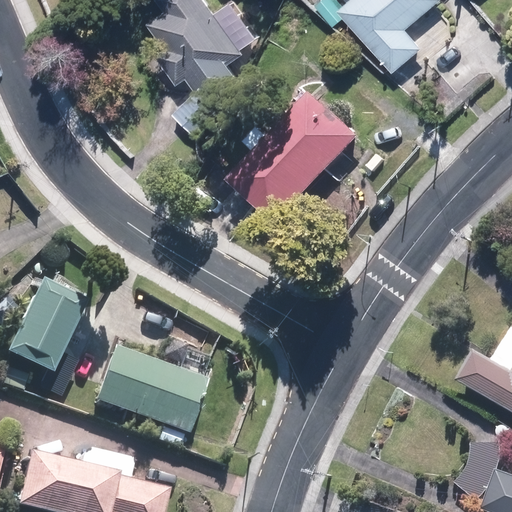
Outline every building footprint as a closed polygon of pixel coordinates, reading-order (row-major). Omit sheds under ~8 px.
[(162,11),(145,24),(165,50),(154,58),(176,88),(186,81),(194,91),(244,54),(204,0),(158,0),(156,2),(162,11)] [(405,30),(439,1),(438,0),(346,0),(341,5),(336,0),(323,0),(315,7),(333,28),(343,19),(389,74),(420,48),(405,30)] [(357,140),(308,95),(224,185),(273,230),(357,140)] [(0,366),(40,383),(70,308),(24,289),(0,347),(0,366)] [(491,361),(472,351),(454,383),(511,415),(511,326),(491,361)] [(83,407),(181,437),(197,383),(100,354),(83,407)] [(156,430),(152,442),(175,449),(179,438),(156,430)] [(76,447),(70,471),(122,484),(128,461),(76,447)] [(483,448),(451,489),(486,511),(511,511),(511,479),(496,474),(504,464),(483,448)] [(157,511),(162,494),(122,484),(70,471),(14,457),(0,510),(0,511),(157,511)]
